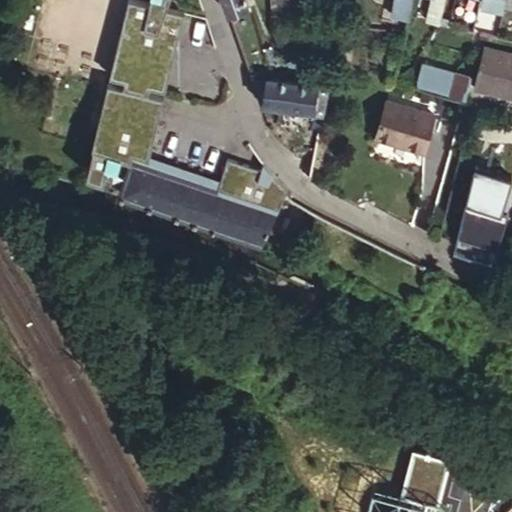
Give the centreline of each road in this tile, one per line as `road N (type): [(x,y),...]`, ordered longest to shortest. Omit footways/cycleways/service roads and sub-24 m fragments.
road 1 (residential): [(511,419),(222,276),(43,223),(0,195)]
road 2 (unclassified): [(511,280),(300,180),(251,118),(208,0)]
